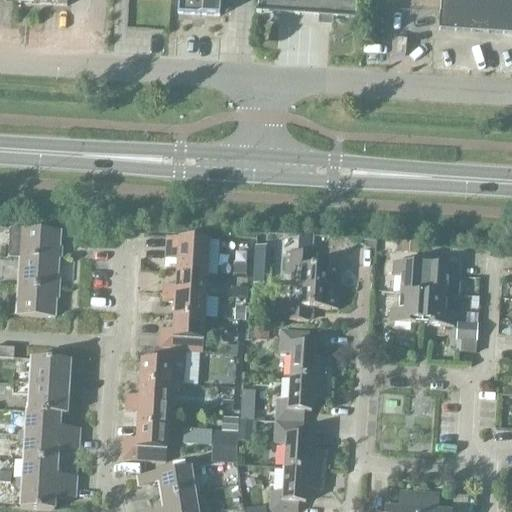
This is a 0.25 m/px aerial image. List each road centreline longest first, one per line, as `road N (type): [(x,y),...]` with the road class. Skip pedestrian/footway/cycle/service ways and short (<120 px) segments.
road 1 (unclassified): [(0,63),(264,81)]
road 2 (tertiary): [(258,167),(0,150)]
road 3 (residential): [(119,511),(105,469),(111,367),(125,329),(130,258)]
road 4 (tertiary): [(511,183),(258,167)]
road 5 (unclassified): [(264,81),(511,94)]
road 6 (residential): [(464,468),(356,461),(361,371)]
road 7 (residential): [(467,377),(486,371),(492,263)]
